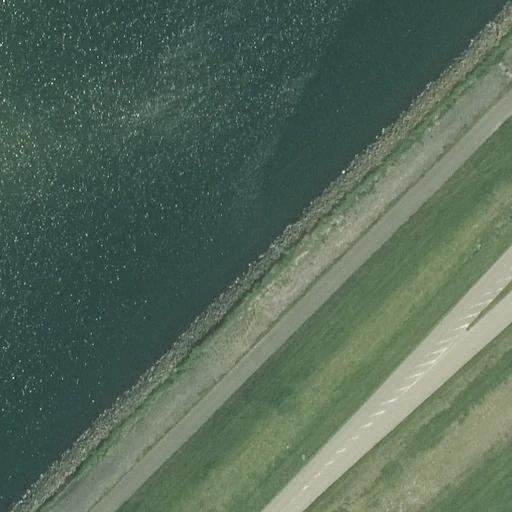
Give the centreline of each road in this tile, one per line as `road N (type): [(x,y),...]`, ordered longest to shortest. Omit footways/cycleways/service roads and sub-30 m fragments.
road 1 (tertiary): [(511,261),(378,419)]
road 2 (tertiary): [(378,419),(511,310)]
road 3 (tertiary): [(286,511),(378,419)]
